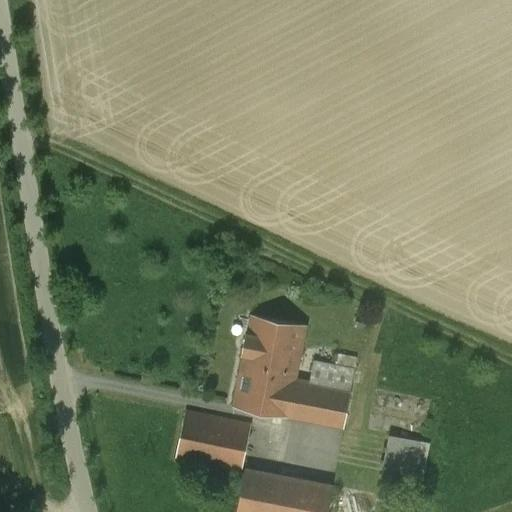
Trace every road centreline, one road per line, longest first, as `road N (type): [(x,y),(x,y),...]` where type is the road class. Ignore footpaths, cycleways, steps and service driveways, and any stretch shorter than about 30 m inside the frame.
road 1 (track): [(20,135),(511,357)]
road 2 (unclassified): [(0,6),(87,511)]
